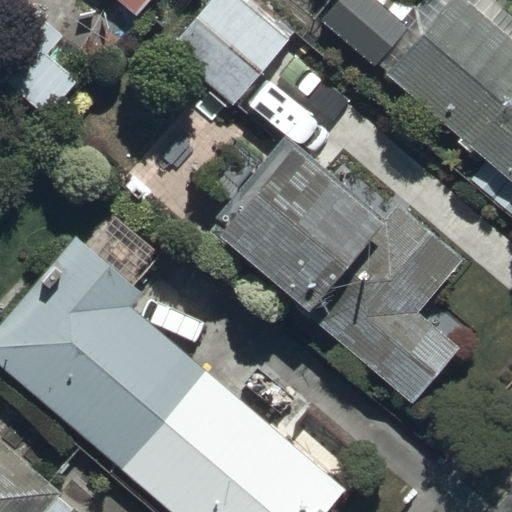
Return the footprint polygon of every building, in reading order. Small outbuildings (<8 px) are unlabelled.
[(118,0),(136,15),(148,0),(118,0)] [(293,32),(257,0),(206,0),(169,43),(214,83),(193,107),(211,124),(293,32)] [(414,0),(336,0),(322,18),(378,62),(406,26),(401,22),(416,1),(414,0)] [(511,15),(494,0),(446,0),(385,70),(490,158),(470,182),(511,216),(511,214),(511,15)] [(0,73),(48,112),(77,76),(48,52),(63,34),(22,1),(0,28),(0,73)] [(287,138),(211,230),(413,397),(457,344),(418,311),(463,257),(395,201),(382,217),(287,138)] [(75,235),(0,325),(0,359),(174,511),(327,511),(350,486),(133,305),(143,292),(75,235)] [(0,511),(77,511),(58,497),(62,493),(0,437),(0,511)]
